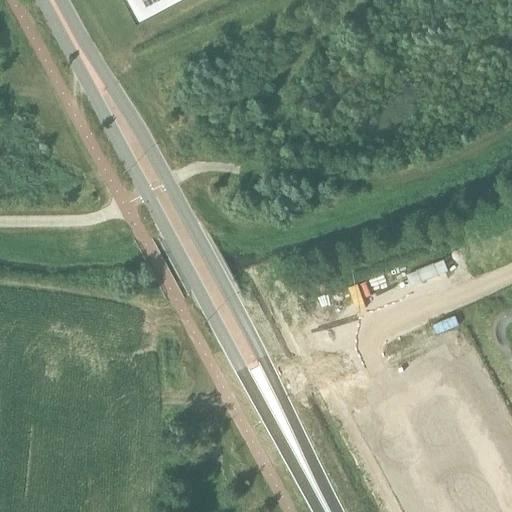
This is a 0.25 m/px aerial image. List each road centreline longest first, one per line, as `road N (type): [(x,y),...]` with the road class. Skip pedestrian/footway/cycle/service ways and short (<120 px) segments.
road 1 (tertiary): [(42,0),(325,511)]
road 2 (tertiary): [(328,511),(230,295),(60,0)]
road 3 (track): [(511,126),(407,172),(330,181),(239,169)]
